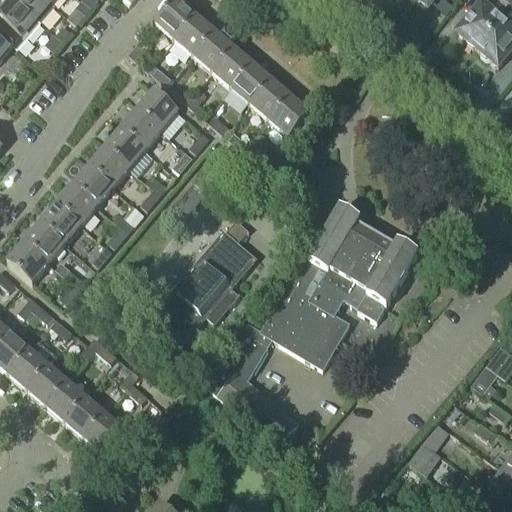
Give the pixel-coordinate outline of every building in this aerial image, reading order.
[(50,10),(38,0),(8,0),(7,2),(40,30),(54,13),(50,10)] [(50,10),(58,0),(38,0),(50,10)] [(419,7),(427,14),(438,0),(410,0),(411,3),(415,7),(419,7)] [(511,14),(511,6),(504,0),(489,0),(457,39),(466,47),(466,51),(471,55),(474,54),(476,56),(506,22),(511,14)] [(17,57),(40,30),(7,2),(0,10),(0,12),(2,14),(0,15),(0,41),(13,53),(17,57)] [(174,48),(195,23),(176,7),(154,32),(174,48)] [(80,8),(74,14),(83,22),(89,15),(80,8)] [(511,26),(506,22),(476,56),(479,58),(479,62),(484,66),(488,65),(497,73),(511,55),(511,26)] [(195,23),(174,48),(193,65),(215,40),(195,23)] [(56,42),(62,47),(69,38),(63,33),(56,42)] [(215,40),(193,65),(211,80),(233,55),(215,40)] [(0,68),(13,53),(0,41),(0,68)] [(135,68),(148,52),(141,46),(128,62),(135,68)] [(230,96),(252,71),(233,55),(211,80),(230,96)] [(32,69),(39,74),(44,68),(42,66),(34,66),(32,69)] [(252,71),(230,96),(249,112),(271,87),(252,71)] [(167,95),(173,88),(157,75),(151,82),(167,95)] [(271,87),(249,112),(268,129),(290,103),(271,87)] [(185,111),(191,103),(177,91),(170,98),(185,111)] [(191,103),(185,111),(193,117),(206,101),(198,95),(191,103)] [(136,117),(161,139),(178,120),(152,98),(136,117)] [(290,103),(268,129),(287,145),(309,119),(290,103)] [(120,136),(145,158),(161,139),(136,117),(120,136)] [(223,143),(229,136),(214,122),(208,130),(223,143)] [(129,177),(145,158),(120,136),(103,156),(129,177)] [(207,145),(201,139),(188,154),(195,160),(207,145)] [(242,159),(248,152),(233,139),(227,146),(242,159)] [(248,152),(242,159),(249,165),(262,150),(255,144),(248,152)] [(87,175),(113,196),(129,177),(103,156),(87,175)] [(178,180),(191,165),(184,159),(171,174),(178,180)] [(97,215),(113,196),(87,175),(72,193),(97,215)] [(152,197),(159,203),(165,196),(150,182),(143,190),(152,197)] [(56,212),(81,234),(97,215),(72,193),(56,212)] [(146,218),(159,203),(152,197),(139,212),(146,218)] [(40,231),(65,253),(81,234),(56,212),(40,231)] [(395,253),(357,231),(359,228),(339,217),(328,235),(319,250),(315,248),(261,340),(249,333),(206,394),(217,403),(237,380),(247,390),(272,348),(323,378),(349,333),(334,324),(344,309),(358,317),(357,319),(376,330),(384,317),(381,315),(382,313),(386,315),(417,262),(397,250),(395,253)] [(120,234),(127,241),(133,234),(117,220),(112,227),(120,234)] [(148,326),(181,355),(206,325),(214,331),(238,303),(231,296),(256,267),(237,250),(247,238),(236,227),(225,240),(223,238),(148,326)] [(49,271),(65,253),(40,231),(24,250),(49,271)] [(114,255),(127,241),(120,234),(107,249),(114,255)] [(32,291),(49,271),(24,250),(7,269),(32,291)] [(98,275),(111,259),(104,253),(91,268),(98,275)] [(72,291),(79,297),(85,290),(70,277),(64,284),(72,291)] [(0,290),(8,297),(14,290),(0,278),(0,290)] [(66,312),(79,297),(72,291),(59,306),(66,312)] [(31,317),(37,310),(30,304),(17,319),(24,325),(31,317)] [(37,310),(31,317),(46,330),(52,322),(37,310)] [(66,346),(71,339),(72,339),(56,326),(50,333),(66,346)] [(0,331),(0,353),(11,341),(0,331)] [(0,374),(8,382),(30,357),(11,341),(0,353),(0,374)] [(95,357),(101,350),(94,344),(81,359),(88,365),(95,357)] [(101,350),(95,357),(110,370),(116,362),(101,350)] [(509,359),(503,354),(489,375),(495,379),(509,359)] [(27,398),(49,373),(30,357),(8,382),(27,398)] [(49,373),(27,398),(46,414),(68,389),(49,373)] [(125,397),(132,389),(138,382),(131,376),(118,391),(125,397)] [(297,434),(298,433),(247,390),(237,380),(217,403),(279,456),(297,434)] [(480,385),(474,395),(491,407),(498,398),(480,385)] [(65,430),(87,405),(68,389),(46,414),(65,430)] [(132,389),(125,397),(141,410),(148,402),(132,389)] [(87,405),(65,430),(84,446),(106,421),(87,405)] [(164,430),(177,415),(170,409),(157,424),(164,430)] [(506,430),(511,422),(495,411),(489,418),(506,430)] [(103,463),(125,437),(106,421),(84,446),(103,463)] [(491,450),(497,442),(480,430),(475,438),(491,450)] [(438,435),(425,451),(434,457),(446,441),(438,435)] [(125,437),(103,463),(122,479),(144,454),(125,437)] [(409,470),(427,482),(440,464),(422,451),(409,470)] [(511,463),(502,477),(511,484),(511,463)] [(488,498),(507,511),(511,511),(511,484),(502,477),(488,498)] [(392,500),(398,492),(392,488),(386,496),(392,500)] [(507,511),(488,498),(480,492),(465,511),(507,511)]
